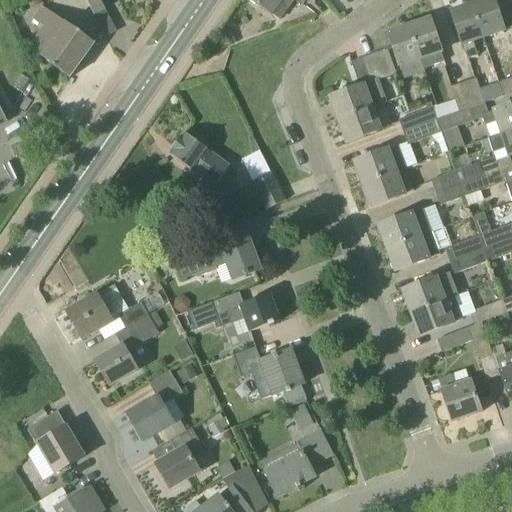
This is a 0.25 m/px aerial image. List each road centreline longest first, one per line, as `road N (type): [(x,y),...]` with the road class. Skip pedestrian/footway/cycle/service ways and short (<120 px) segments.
road 1 (residential): [(435,478),(289,86),(304,57),(385,0)]
road 2 (secondary): [(0,295),(204,0)]
road 3 (residential): [(137,511),(34,316)]
